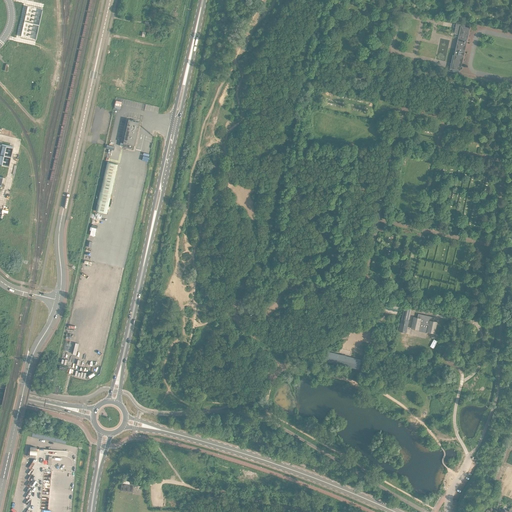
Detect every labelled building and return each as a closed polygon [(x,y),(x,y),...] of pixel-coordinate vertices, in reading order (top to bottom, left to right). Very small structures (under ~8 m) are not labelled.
[(466,44),(466,42),(470,28),(465,26),(466,23),(457,21),(454,34),(458,35),(457,42),(466,44)] [(455,49),(454,55),(453,55),(448,74),(459,76),(460,70),(465,51),(455,49)] [(133,145),(134,145),(139,122),(128,119),(123,139),(124,139),(123,147),(132,149),(133,145)] [(109,149),(118,151),(120,142),(114,141),(114,144),(111,143),(109,149)] [(117,164),(107,162),(100,191),(111,194),(117,164)] [(325,296),(327,288),(313,283),(310,291),(321,294),(321,295),(325,296)] [(387,301),(385,309),(397,311),(399,304),(387,301)] [(309,307),(320,313),(323,308),(311,302),(309,307)] [(410,314),(412,305),(405,303),(400,323),(408,324),(410,314)] [(274,320),(284,317),(283,312),(273,315),(274,320)] [(434,317),(418,313),(417,317),(413,316),(411,328),(415,329),(419,330),(427,331),(427,332),(434,333),(437,322),(433,321),(434,317)] [(398,331),(406,333),(408,324),(400,323),(398,331)] [(333,353),(328,351),(325,361),(358,369),(361,359),(333,353)] [(50,470),(51,456),(66,457),(66,454),(67,451),(52,450),(36,448),(36,447),(30,446),(30,450),(29,454),(29,456),(35,457),(32,461),(34,463),(31,467),(34,469),(31,473),(33,475),(30,479),(33,481),(30,485),(32,487),(29,491),(31,493),(29,497),(31,499),(30,505),(27,509),(30,511),(28,511),(39,511),(40,509),(41,503),(44,470),(50,470)] [(132,491),(134,483),(129,482),(129,484),(122,483),(120,490),(132,491)]
